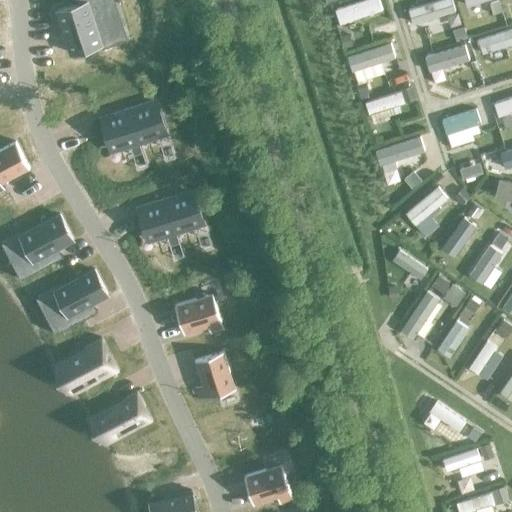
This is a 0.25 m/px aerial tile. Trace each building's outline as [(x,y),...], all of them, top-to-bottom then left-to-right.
[(74,0),(76,5),(57,12),(71,55),(99,46),(100,45),(97,35),(120,28),(114,7),(111,0),(74,0)] [(157,103),(128,113),(137,139),(166,130),(157,103)] [(128,113),(100,122),(109,148),(137,139),(128,113)] [(0,191),(2,190),(0,185),(0,184),(27,171),(13,144),(0,150),(0,191)] [(194,193),(165,202),(174,229),(203,219),(194,193)] [(165,202),(137,211),(145,238),(174,229),(165,202)] [(28,252),(12,261),(20,277),(19,278),(20,280),(56,260),(55,258),(51,250),(57,247),(72,239),(59,215),(20,235),(19,236),(28,252)] [(63,309),(47,317),(55,333),(54,334),(55,336),(91,316),(90,314),(86,307),(92,303),(107,295),(94,271),(55,292),(54,292),(63,309)] [(212,293),(175,305),(184,334),(207,326),(210,334),(224,330),(212,293)] [(100,341),(60,362),(76,392),(116,371),(100,341)] [(222,351),(193,360),(201,384),(193,386),(197,400),(234,388),(222,351)] [(136,394),(96,415),(110,442),(150,421),(136,394)] [(281,465),(243,476),(252,505),(275,498),(278,506),(292,501),(281,465)] [(196,511),(191,492),(148,502),(150,507),(150,508),(150,507),(151,511),(196,511)]
